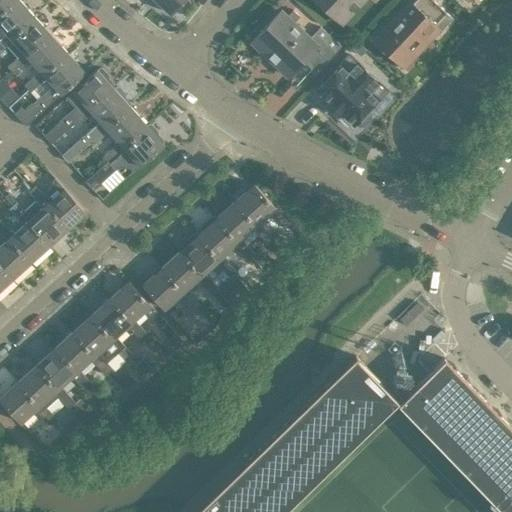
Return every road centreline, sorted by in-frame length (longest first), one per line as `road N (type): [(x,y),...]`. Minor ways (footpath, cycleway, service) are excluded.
road 1 (residential): [(0,330),(238,112)]
road 2 (residential): [(474,242),(238,112)]
road 3 (residential): [(511,383),(456,318),(453,292),(474,242)]
